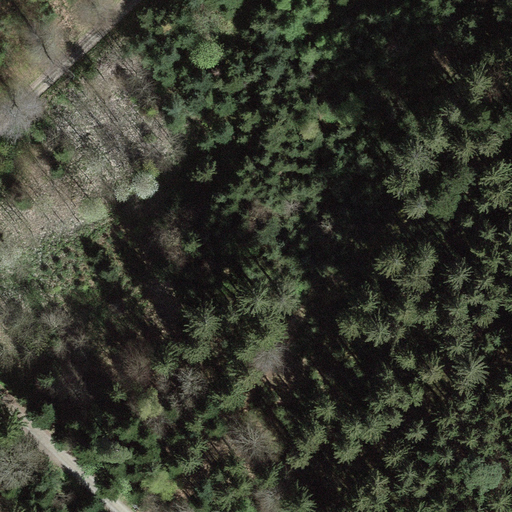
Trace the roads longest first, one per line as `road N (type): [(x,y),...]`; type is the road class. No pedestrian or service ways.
road 1 (track): [(0,118),(129,0)]
road 2 (track): [(109,511),(0,403)]
